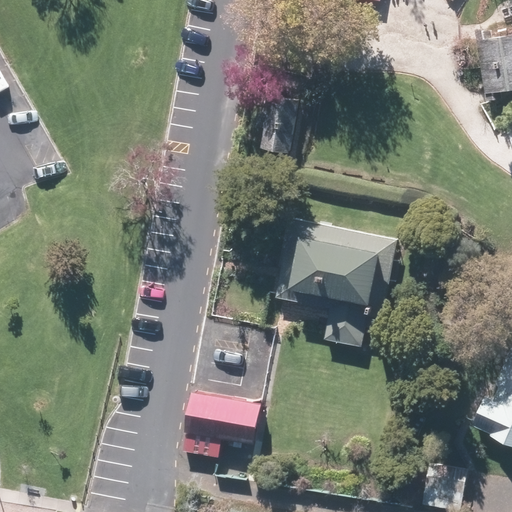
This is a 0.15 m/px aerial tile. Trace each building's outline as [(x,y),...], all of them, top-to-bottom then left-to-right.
[(472,37),(479,71),(511,65),(511,36),(491,41),(490,34),(472,37)] [(511,65),(479,71),(485,104),(500,101),(499,94),(511,91),(511,65)] [(257,133),(253,152),(282,157),(291,105),(265,100),(262,117),(254,116),(251,132),(257,133)] [(341,228),(289,220),(278,287),(332,296),(326,336),(375,344),(393,237),(341,228)] [(511,349),(490,397),(486,395),(471,425),(490,434),(489,436),(511,446),(511,349)] [(262,404),(188,392),(183,431),(256,442),(262,404)] [(427,465),(422,507),(460,511),(465,469),(427,465)]
